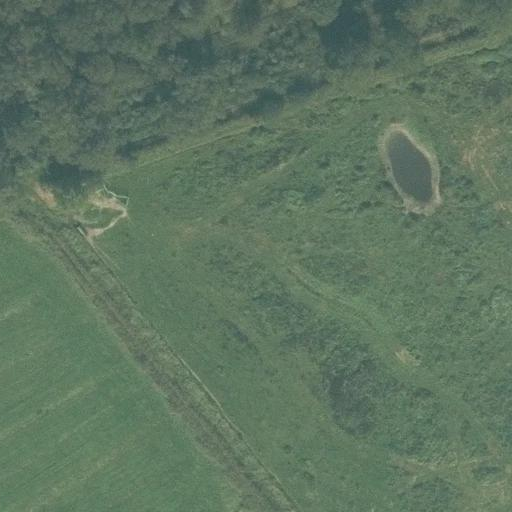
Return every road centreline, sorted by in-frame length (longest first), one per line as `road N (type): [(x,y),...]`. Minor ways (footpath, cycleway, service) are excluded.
road 1 (track): [(0,190),(511,11)]
road 2 (track): [(27,180),(293,511)]
